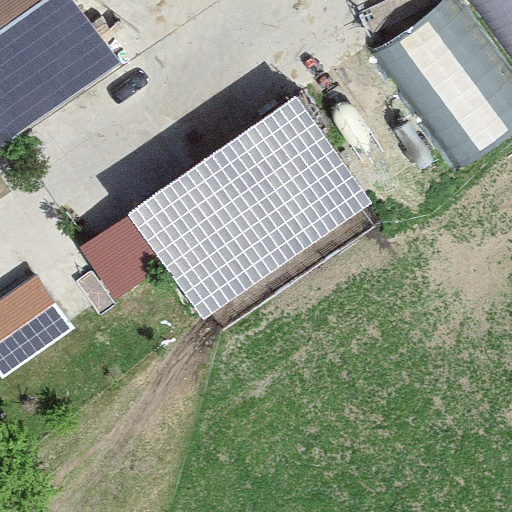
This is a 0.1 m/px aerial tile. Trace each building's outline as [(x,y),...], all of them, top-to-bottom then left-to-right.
[(0,0),(0,120),(87,63),(44,0),(0,0)] [(511,53),(473,0),(426,0),(374,38),(461,158),(511,121),(511,53)] [(511,0),(482,0),(511,36),(511,0)] [(128,211),(200,317),(372,202),(300,95),(128,211)] [(0,286),(0,363),(75,322),(42,263),(0,286)]
